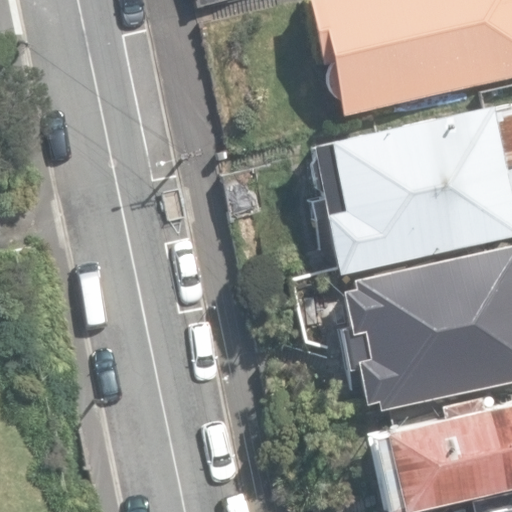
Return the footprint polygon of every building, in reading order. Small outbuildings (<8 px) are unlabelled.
[(325,47),(338,110),(511,73),(511,0),(303,0),(314,50),(325,47)] [(316,187),(334,271),(511,232),(511,212),(508,192),(511,191),(511,104),(511,103),(489,108),(489,105),(325,141),(308,144),(311,160),(306,161),(312,188),(316,187)] [(222,175),(230,220),(297,204),(287,159),(255,168),(222,175)] [(511,239),(344,278),(345,286),(332,289),(340,324),(330,326),(339,368),(349,365),(357,402),(370,400),(372,407),(511,375),(511,239)] [(511,398),(480,406),(477,397),(439,405),(441,415),(375,430),(376,433),(366,435),(383,509),(396,506),(397,510),(511,483),(511,398)] [(511,511),(511,503),(472,511),(511,511)]
